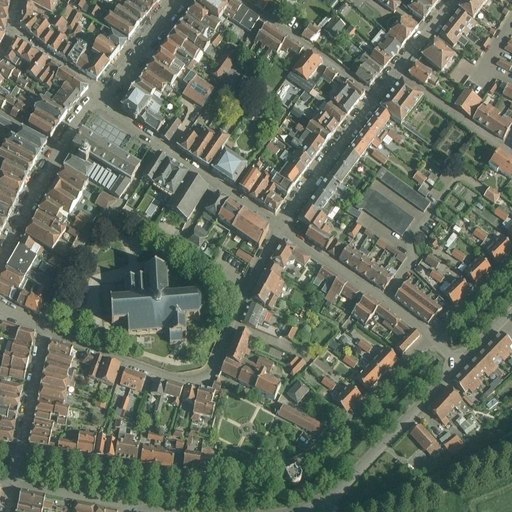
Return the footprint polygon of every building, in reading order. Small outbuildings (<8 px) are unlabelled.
[(0,0),(0,7),(8,11),(8,10),(10,0),(9,0),(0,0)] [(23,0),(23,1),(34,7),(51,16),(58,3),(52,0),(23,0)] [(77,0),(74,7),(81,10),(84,4),(86,0),(77,0)] [(146,18),(151,10),(134,0),(100,0),(116,0),(119,1),(146,18)] [(139,26),(146,18),(119,1),(116,0),(109,0),(107,4),(115,9),(118,10),(118,11),(139,26)] [(134,0),(151,10),(157,4),(151,0),(134,0)] [(232,22),(236,15),(227,10),(227,11),(210,0),(199,0),(195,6),(218,22),(219,22),(223,24),(227,19),(223,16),(223,15),(232,22)] [(210,0),(227,11),(227,10),(236,15),(242,7),(231,0),(210,0)] [(262,12),(270,0),(259,0),(255,7),(262,12)] [(375,0),(394,14),(401,5),(394,0),(375,0)] [(394,0),(401,5),(415,16),(423,21),(432,9),(419,0),(394,0)] [(419,0),(432,9),(438,0),(419,0)] [(466,0),(459,11),(472,20),(480,10),(466,0)] [(466,0),(480,10),(487,0),(466,0)] [(33,12),(34,7),(23,1),(20,11),(33,12)] [(84,4),(81,10),(81,11),(88,14),(91,8),(84,4)] [(63,5),(57,16),(66,22),(73,10),(63,5)] [(91,8),(88,14),(87,15),(95,20),(100,11),(92,6),(91,8)] [(221,24),(218,22),(195,6),(187,16),(208,31),(213,35),(214,34),(221,24)] [(242,7),(236,15),(232,22),(250,33),(259,19),(242,7)] [(33,12),(20,11),(20,12),(20,24),(33,20),(33,19),(33,12)] [(75,11),(67,25),(65,28),(67,30),(71,32),(72,33),(76,25),(83,15),(75,11)] [(134,33),(139,26),(118,11),(113,18),(134,33)] [(472,20),(459,11),(453,18),(465,28),(471,32),(473,29),(479,35),(483,29),(476,24),(472,20)] [(45,16),(38,24),(30,35),(38,42),(48,30),(50,28),(51,27),(54,23),(45,16)] [(128,41),(134,33),(113,18),(110,16),(105,24),(108,27),(108,28),(128,41)] [(180,25),(207,44),(215,35),(214,34),(213,35),(208,31),(187,16),(180,25)] [(391,33),(387,37),(401,48),(419,27),(406,16),(405,16),(402,19),(400,17),(398,20),(394,19),(390,21),(388,23),(387,27),(388,31),(391,33)] [(57,18),(54,23),(51,27),(58,32),(64,22),(57,18)] [(336,18),(324,32),(333,40),(345,26),(336,18)] [(453,18),(447,26),(459,36),(462,33),(475,43),(478,40),(470,33),(471,32),(465,28),(453,18)] [(38,24),(33,20),(20,24),(20,27),(30,35),(38,24)] [(62,37),(67,30),(65,28),(67,25),(64,22),(58,32),(56,36),(46,49),(47,49),(56,55),(66,40),(62,37)] [(104,34),(100,40),(104,42),(119,53),(127,42),(97,23),(95,25),(102,29),(100,31),(104,34)] [(261,47),(263,49),(276,30),(266,24),(254,43),(257,45),(258,42),(262,45),(261,47)] [(91,25),(87,32),(91,34),(95,28),(91,25)] [(209,46),(207,44),(180,25),(174,34),(199,51),(203,54),(209,46)] [(320,33),(316,30),(310,25),(301,37),(310,42),(320,33)] [(459,36),(447,26),(439,35),(454,46),(457,42),(464,47),(468,43),(459,36)] [(38,42),(46,49),(56,36),(48,30),(38,42)] [(276,30),(263,49),(264,49),(265,47),(269,50),(268,52),(270,54),(272,52),(274,53),(285,37),(276,30)] [(381,32),(370,45),(377,50),(377,51),(390,61),(401,48),(387,37),(381,32)] [(91,54),(98,58),(109,65),(119,53),(104,42),(100,40),(94,37),(94,36),(89,33),(82,44),(79,42),(77,44),(78,45),(81,47),(86,50),(91,53),(91,54)] [(174,34),(167,44),(193,63),(193,62),(199,51),(174,34)] [(222,40),(215,35),(207,44),(209,46),(210,45),(215,49),(222,40)] [(68,36),(66,40),(56,55),(66,62),(78,45),(77,44),(79,42),(76,40),(68,36)] [(285,37),(274,53),(276,55),(281,49),(287,53),(288,50),(289,50),(294,43),(285,37)] [(28,48),(16,40),(10,51),(4,60),(15,67),(20,60),(28,48)] [(453,57),(442,48),(434,42),(421,58),(440,73),(453,57)] [(304,50),(294,43),(289,50),(299,57),(304,50)] [(167,44),(160,53),(184,69),(190,74),(196,64),(193,62),(193,63),(167,44)] [(66,62),(76,68),(83,56),(86,50),(81,47),(78,45),(66,62)] [(383,70),(390,61),(377,51),(374,55),(362,45),(359,49),(365,54),(365,55),(367,56),(370,58),(370,59),(383,70)] [(39,55),(28,48),(20,60),(15,67),(20,70),(25,63),(31,66),(39,55)] [(76,68),(86,75),(98,58),(91,54),(91,53),(86,50),(83,56),(76,68)] [(230,50),(225,56),(234,62),(239,56),(230,50)] [(287,79),(309,95),(312,91),(313,90),(316,86),(309,80),(316,71),(322,63),(307,52),(292,72),(287,79)] [(153,63),(175,78),(177,80),(189,89),(184,95),(184,96),(203,109),(213,91),(203,84),(204,84),(190,74),(184,69),(160,53),(153,63)] [(369,87),(383,70),(370,59),(370,58),(367,56),(365,55),(364,56),(361,53),(356,59),(359,61),(359,62),(364,66),(355,76),(369,87)] [(51,63),(39,55),(31,66),(31,67),(26,74),(37,81),(51,63)] [(224,55),(217,64),(228,72),(234,62),(225,56),(224,55)] [(473,64),(465,58),(462,56),(456,63),(467,71),(473,64)] [(98,58),(86,75),(96,82),(109,65),(98,58)] [(506,70),(509,65),(499,59),(496,65),(506,70)] [(20,74),(11,67),(2,62),(0,65),(0,75),(8,80),(13,73),(13,75),(17,78),(20,74)] [(52,85),(56,79),(62,71),(51,63),(37,81),(49,90),(52,85)] [(153,63),(147,72),(168,87),(175,78),(153,63)] [(228,72),(217,64),(210,74),(221,81),(228,72)] [(426,70),(425,70),(417,64),(409,75),(424,86),(428,81),(435,86),(439,80),(432,75),(432,74),(426,70)] [(328,68),(323,76),(332,83),(338,75),(328,68)] [(62,71),(56,79),(80,98),(88,89),(78,82),(62,71)] [(147,72),(140,81),(156,92),(166,99),(172,91),(168,87),(147,72)] [(10,97),(12,95),(0,87),(0,86),(4,81),(0,78),(0,95),(6,99),(4,102),(6,103),(14,107),(17,101),(15,100),(10,97)] [(15,85),(24,91),(28,85),(19,79),(15,85)] [(80,98),(56,79),(52,85),(62,92),(55,101),(47,95),(43,101),(67,114),(80,98)] [(347,84),(344,88),(359,101),(364,94),(346,79),(344,82),(347,84)] [(153,95),(156,92),(140,81),(134,89),(135,90),(152,102),(154,104),(160,108),(162,109),(166,104),(161,101),(153,95)] [(380,110),(394,121),(401,126),(422,97),(401,82),(380,110)] [(254,92),(260,96),(265,87),(260,84),(254,92)] [(502,95),(511,100),(511,87),(508,85),(502,95)] [(232,93),(225,88),(223,87),(213,101),(222,107),(232,93)] [(10,97),(15,100),(17,101),(14,107),(14,108),(20,111),(22,113),(26,106),(29,108),(36,112),(59,125),(67,114),(43,101),(41,99),(36,107),(35,107),(35,105),(17,95),(19,92),(18,89),(16,88),(12,95),(10,97)] [(347,116),(359,101),(344,88),(343,88),(331,102),(339,110),(347,116)] [(121,109),(141,123),(154,104),(152,102),(135,90),(134,89),(128,98),(121,109)] [(312,91),(309,95),(315,99),(318,95),(312,91)] [(481,102),(479,100),(466,91),(454,107),(470,118),(481,102)] [(141,123),(160,137),(168,126),(154,115),(160,108),(154,104),(141,123)] [(322,114),(322,115),(338,128),(345,118),(338,111),(330,104),(330,105),(329,106),(322,114)] [(472,120),(483,127),(494,110),(487,105),(485,109),(481,107),(478,112),(472,120)] [(16,118),(20,111),(14,108),(10,115),(16,118)] [(298,118),(301,113),(294,108),(291,112),(298,118)] [(390,126),(394,121),(380,110),(371,121),(382,129),(387,123),(390,126)] [(494,110),(483,127),(493,134),(502,120),(497,117),(500,114),(494,110)] [(322,114),(318,111),(310,120),(313,123),(331,137),(338,128),(322,115),(322,114)] [(59,125),(36,112),(33,118),(55,131),(59,125)] [(0,126),(10,131),(8,135),(41,153),(47,143),(0,118),(0,126)] [(50,139),(55,131),(33,118),(28,125),(50,139)] [(504,122),(502,120),(493,134),(503,141),(511,123),(511,121),(507,118),(504,122)] [(173,119),(168,126),(160,137),(169,143),(181,125),(173,119)] [(381,144),(387,136),(389,133),(384,130),(382,129),(371,121),(364,131),(381,144)] [(324,146),(331,137),(313,123),(307,131),(304,128),(302,130),(305,132),(324,146)] [(205,132),(206,132),(208,129),(203,126),(199,132),(197,130),(192,137),(187,133),(183,140),(177,148),(189,157),(205,132)] [(292,139),(294,141),(316,157),(324,146),(305,132),(302,130),(298,127),(296,130),(298,132),(295,135),(291,132),(288,136),(292,139)] [(386,127),(384,130),(389,133),(387,136),(393,140),(397,136),(391,131),(391,130),(386,127)] [(377,149),(381,144),(364,131),(356,141),(366,150),(371,144),(377,149)] [(140,168),(91,138),(82,132),(73,147),(75,149),(71,155),(71,154),(64,165),(86,179),(111,194),(119,199),(130,183),(131,183),(140,168)] [(205,132),(189,157),(200,164),(217,139),(206,132),(205,132)] [(217,139),(200,164),(208,169),(225,146),(229,140),(220,134),(217,139)] [(36,160),(41,153),(8,135),(4,142),(6,144),(36,160)] [(229,140),(225,146),(229,149),(231,150),(235,144),(231,142),(235,136),(232,135),(229,140)] [(403,140),(397,136),(393,140),(399,145),(403,140)] [(311,164),(316,157),(294,141),(292,139),(290,141),(292,143),(291,144),(301,152),(299,155),(311,164)] [(358,160),(366,150),(356,141),(347,152),(358,160)] [(6,144),(2,152),(32,168),(36,160),(6,144)] [(269,144),(266,149),(275,156),(279,151),(269,144)] [(377,161),(381,155),(375,151),(371,156),(377,161)] [(0,160),(6,163),(29,174),(32,168),(2,152),(0,155),(0,160)] [(247,167),(239,161),(225,152),(212,171),(234,186),(247,167)] [(285,152),(280,159),(287,165),(301,177),(306,170),(291,158),(290,158),(291,157),(285,152)] [(306,170),(311,164),(299,155),(296,152),(291,157),(290,158),(291,158),(306,170)] [(347,152),(338,165),(349,173),(359,160),(358,160),(347,152)] [(511,180),(511,179),(511,161),(499,152),(488,166),(497,173),(498,171),(511,180)] [(173,199),(188,175),(157,155),(142,179),(150,184),(149,186),(153,188),(154,186),(173,199)] [(388,160),(381,155),(377,161),(383,165),(388,160)] [(24,185),(29,174),(6,163),(4,166),(0,174),(2,175),(24,185)] [(287,165),(278,177),(293,187),(301,177),(287,165)] [(339,187),(349,173),(338,165),(327,179),(339,187)] [(380,181),(387,173),(381,169),(375,178),(380,181)] [(82,195),(88,184),(88,183),(78,177),(77,178),(64,170),(58,180),(82,195)] [(258,182),(261,178),(251,171),(240,189),(239,188),(239,190),(248,196),(258,182)] [(392,176),(387,173),(380,181),(385,185),(392,176)] [(418,173),(413,180),(422,187),(427,180),(418,173)] [(261,178),(258,182),(268,189),(269,187),(274,190),(276,189),(287,196),(293,187),(278,177),(276,176),(273,181),(263,174),(261,178)] [(426,181),(434,187),(439,179),(432,174),(426,181)] [(0,186),(18,196),(24,185),(2,175),(0,179),(0,186)] [(188,175),(173,199),(166,209),(178,217),(187,222),(208,188),(188,175)] [(385,185),(390,189),(396,180),(392,176),(385,185)] [(327,179),(307,208),(326,220),(336,206),(343,210),(347,203),(345,203),(351,194),(339,187),(327,179)] [(58,180),(46,201),(63,211),(75,219),(75,220),(76,221),(85,226),(90,224),(94,220),(81,212),(78,215),(77,218),(71,214),(82,195),(58,180)] [(401,183),(396,180),(390,189),(395,192),(401,183)] [(268,189),(258,182),(248,196),(258,203),(268,189)] [(395,192),(400,196),(406,187),(401,183),(395,192)] [(0,194),(16,202),(18,196),(0,186),(0,194)] [(271,196),(274,190),(269,187),(268,189),(258,203),(264,206),(271,196)] [(400,196),(405,199),(411,190),(406,187),(400,196)] [(421,187),(418,192),(426,198),(429,193),(421,187)] [(500,197),(489,189),(483,198),(494,205),(500,197)] [(360,200),(365,203),(368,200),(373,193),(368,190),(360,200)] [(416,194),(411,190),(405,199),(409,203),(416,194)] [(373,204),(379,195),(374,191),(373,193),(368,200),(373,204)] [(95,204),(105,211),(115,202),(102,193),(95,204)] [(0,205),(12,211),(16,202),(0,194),(0,205)] [(217,221),(229,202),(217,194),(201,218),(214,226),(217,221)] [(409,203),(414,206),(421,197),(416,194),(409,203)] [(384,198),(379,195),(373,204),(378,207),(384,198)] [(283,204),(271,196),(264,206),(263,207),(275,215),(283,204)] [(414,206),(419,210),(426,201),(421,197),(414,206)] [(384,198),(378,207),(383,211),(389,202),(384,198)] [(359,211),(362,209),(365,203),(360,200),(355,208),(359,211)] [(368,200),(365,203),(362,209),(366,213),(373,204),(368,200)] [(59,217),(63,211),(46,201),(38,212),(57,223),(59,224),(60,224),(63,225),(65,221),(59,217)] [(430,204),(426,201),(419,210),(424,213),(430,204)] [(232,230),(243,212),(229,202),(217,221),(214,226),(212,229),(227,238),(232,230)] [(383,211),(387,214),(394,205),(389,202),(383,211)] [(476,206),(481,210),(485,206),(480,202),(476,206)] [(378,207),(373,204),(366,213),(371,216),(378,207)] [(0,217),(7,221),(12,211),(0,205),(0,217)] [(399,209),(394,205),(387,214),(392,217),(399,209)] [(378,207),(371,216),(376,219),(383,211),(378,207)] [(312,228),(327,237),(330,231),(323,227),(327,220),(326,220),(307,208),(298,221),(312,228)] [(358,220),(361,214),(350,208),(347,213),(358,220)] [(397,221),(399,218),(404,212),(399,209),(392,217),(397,221)] [(494,214),(499,218),(503,213),(498,209),(494,214)] [(387,214),(383,211),(376,219),(381,223),(387,214)] [(55,225),(57,223),(38,212),(25,235),(52,251),(65,231),(55,225)] [(269,230),(243,212),(232,230),(250,244),(259,249),(269,230)] [(404,212),(399,218),(410,226),(414,220),(404,212)] [(503,213),(499,218),(504,222),(508,216),(503,213)] [(381,223),(386,226),(392,217),(387,214),(381,223)] [(397,221),(392,217),(386,226),(391,230),(395,224),(397,221)] [(406,231),(410,226),(399,218),(397,221),(395,224),(406,231)] [(81,232),(85,226),(76,221),(73,226),(81,232)] [(361,227),(356,224),(355,223),(347,235),(353,239),(361,227)] [(406,231),(395,224),(391,230),(402,237),(406,231)] [(333,240),(327,237),(312,228),(305,238),(325,252),(333,240)] [(478,239),(482,232),(477,229),(473,235),(478,239)] [(191,236),(203,243),(206,239),(193,231),(191,236)] [(483,242),(485,239),(488,236),(482,232),(478,239),(483,242)] [(450,249),(457,236),(452,233),(445,246),(450,249)] [(203,243),(191,236),(187,242),(188,242),(199,249),(203,243)] [(494,245),(505,257),(511,250),(511,249),(501,238),(494,245)] [(385,251),(386,249),(388,245),(384,243),(382,241),(379,240),(379,239),(375,246),(385,251)] [(428,244),(434,249),(438,245),(432,239),(428,244)] [(497,265),(505,257),(494,245),(490,242),(490,241),(487,240),(485,239),(483,242),(480,247),(497,265)] [(23,240),(19,247),(30,254),(30,255),(36,258),(37,259),(38,259),(39,258),(44,251),(40,249),(23,240)] [(328,253),(334,257),(342,243),(337,240),(328,253)] [(271,262),(268,269),(278,274),(281,268),(284,270),(287,263),(290,264),(293,263),(294,262),(305,267),(310,259),(284,241),(271,262)] [(194,256),(199,249),(188,242),(187,242),(183,249),(194,256)] [(342,243),(334,257),(339,261),(348,267),(357,253),(342,243)] [(397,251),(388,245),(386,249),(395,255),(397,251)] [(7,268),(6,268),(25,278),(29,280),(33,282),(36,284),(48,292),(52,285),(53,283),(39,274),(38,277),(32,273),(29,271),(30,269),(35,271),(36,270),(40,263),(35,260),(36,258),(30,255),(30,254),(19,247),(7,268)] [(456,259),(460,254),(455,250),(451,256),(456,259)] [(249,265),(253,260),(239,251),(235,256),(249,265)] [(397,251),(395,255),(388,264),(391,265),(393,261),(395,261),(396,260),(402,264),(406,258),(397,251)] [(357,273),(366,259),(357,253),(348,267),(357,273)] [(432,267),(436,260),(428,254),(423,261),(432,267)] [(466,257),(460,254),(456,259),(462,263),(466,257)] [(48,263),(60,269),(63,262),(52,256),(48,263)] [(366,279),(375,265),(366,259),(357,273),(366,279)] [(472,266),(483,278),(491,270),(480,259),(472,266)] [(463,273),(468,267),(463,263),(458,269),(463,273)] [(384,271),(375,265),(366,279),(375,285),(384,271)] [(387,266),(384,271),(375,285),(384,291),(393,278),(388,274),(391,269),(387,266)] [(475,286),(483,278),(472,266),(464,274),(475,286)] [(126,282),(126,280),(124,280),(124,282),(122,282),(122,284),(125,284),(126,300),(110,301),(110,307),(104,307),(105,319),(111,319),(112,325),(127,324),(128,335),(169,332),(170,344),(182,343),(182,337),(186,336),(185,319),(197,318),(198,321),(200,320),(199,317),(203,311),(206,312),(207,311),(204,310),(203,302),(206,301),(205,299),(203,300),(197,296),(198,293),(196,292),(195,295),(168,297),(166,277),(169,277),(169,275),(167,275),(166,271),(168,268),(167,267),(165,270),(145,271),(143,269),(141,271),(144,273),(144,280),(136,281),(136,279),(134,279),(134,281),(126,282)] [(18,290),(25,278),(6,268),(0,280),(14,288),(18,290)] [(324,280),(333,286),(338,278),(323,268),(316,278),(323,282),(324,280)] [(278,274),(268,269),(265,274),(257,289),(277,299),(285,285),(279,282),(282,276),(278,274)] [(435,280),(438,274),(433,271),(429,276),(435,280)] [(444,278),(438,274),(435,280),(440,284),(444,278)] [(359,292),(338,278),(333,286),(325,300),(327,301),(325,305),(329,308),(331,303),(334,305),(336,302),(333,300),(336,296),(338,297),(341,294),(351,301),(353,300),(359,292)] [(450,287),(462,299),(470,291),(458,279),(450,287)] [(0,295),(9,300),(14,288),(0,280),(0,295)] [(394,299),(401,304),(413,289),(409,286),(411,283),(408,281),(394,299)] [(43,303),(48,292),(36,284),(30,296),(31,297),(25,309),(38,315),(43,303)] [(414,286),(413,289),(401,304),(407,309),(419,293),(415,291),(417,288),(414,286)] [(454,306),(462,299),(450,287),(442,294),(454,306)] [(277,299),(257,289),(251,301),(264,307),(264,306),(271,310),(277,299)] [(419,293),(407,309),(414,314),(426,299),(422,296),(424,294),(420,291),(419,293)] [(31,297),(30,296),(23,292),(16,304),(25,309),(31,297)] [(375,313),(380,306),(367,296),(351,316),(365,326),(375,313)] [(426,299),(414,314),(421,319),(432,304),(428,301),(430,299),(427,296),(426,299)] [(432,304),(421,319),(428,325),(442,310),(435,306),(437,304),(434,301),(432,304)] [(245,314),(263,321),(265,318),(261,316),(263,310),(249,304),(245,314)] [(375,313),(395,328),(400,321),(380,306),(375,313)] [(263,321),(245,314),(241,323),(250,327),(255,329),(257,325),(261,326),(263,321)] [(398,336),(407,326),(400,321),(395,328),(393,331),(398,336)] [(8,341),(14,343),(32,348),(31,348),(35,333),(4,323),(2,322),(0,329),(0,330),(10,334),(8,341)] [(289,325),(289,326),(286,333),(283,337),(292,341),(298,330),(289,325)] [(398,336),(404,340),(413,331),(407,326),(398,336)] [(238,331),(230,349),(244,356),(248,357),(251,351),(247,349),(252,337),(238,331)] [(413,331),(404,340),(395,349),(402,354),(420,336),(413,331)] [(493,342),(508,357),(511,352),(511,351),(509,348),(511,345),(511,344),(501,334),(493,342)] [(343,336),(339,340),(344,345),(347,341),(343,336)] [(51,340),(48,351),(69,358),(73,348),(51,340)] [(8,341),(4,353),(6,354),(11,355),(29,360),(32,348),(14,343),(8,341)] [(357,347),(356,347),(362,351),(366,345),(361,341),(359,344),(357,347)] [(493,342),(485,350),(496,361),(499,358),(503,362),(508,357),(493,342)] [(372,348),(367,344),(363,350),(368,354),(372,348)] [(243,360),(244,356),(230,349),(226,361),(239,367),(240,364),(245,367),(247,362),(243,360)] [(386,349),(378,357),(390,368),(398,361),(386,349)] [(493,365),(496,361),(485,350),(477,358),(492,373),(497,369),(493,365)] [(26,372),(29,360),(11,355),(6,354),(4,353),(0,351),(0,358),(4,359),(2,366),(26,372)] [(46,362),(69,370),(73,359),(69,358),(48,351),(46,362)] [(88,354),(88,353),(85,352),(82,362),(90,365),(93,356),(88,354)] [(342,361),(348,365),(352,359),(347,355),(342,361)] [(95,357),(92,366),(87,378),(96,381),(104,360),(95,357)] [(291,369),(299,360),(295,357),(286,366),(291,369)] [(390,368),(378,357),(371,365),(383,376),(390,368)] [(270,374),(274,364),(259,358),(256,365),(247,362),(245,367),(255,371),(256,368),(270,374)] [(487,378),(492,373),(477,358),(469,366),(481,378),(484,374),(487,378)] [(301,359),(299,360),(291,369),(292,369),(297,372),(306,364),(301,359)] [(357,363),(352,359),(348,365),(353,369),(357,363)] [(112,387),(120,366),(104,360),(96,381),(112,387)] [(220,373),(239,383),(245,370),(239,367),(226,361),(220,373)] [(67,376),(69,370),(46,362),(43,376),(70,382),(75,383),(76,384),(78,377),(72,375),(71,378),(67,376)] [(375,384),(383,376),(371,365),(363,372),(375,384)] [(24,383),(26,372),(2,366),(0,372),(0,377),(2,378),(13,380),(24,383)] [(477,381),(481,378),(469,366),(461,374),(477,390),(481,385),(477,381)] [(502,374),(498,378),(502,383),(510,376),(503,369),(501,372),(502,374)] [(120,386),(131,390),(137,374),(125,370),(120,386)] [(245,370),(239,383),(258,392),(264,380),(266,375),(261,372),(259,377),(245,370)] [(375,384),(363,372),(356,380),(368,392),(375,384)] [(137,374),(131,390),(141,393),(146,378),(137,374)] [(477,390),(461,374),(453,382),(465,394),(468,390),(472,394),(477,390)] [(70,382),(43,376),(41,388),(66,393),(67,386),(73,388),(75,383),(70,382)] [(0,394),(20,399),(22,390),(11,387),(13,380),(2,378),(0,385),(1,385),(0,390),(0,394)] [(214,383),(211,391),(215,392),(218,393),(223,381),(218,378),(216,384),(214,383)] [(321,384),(326,388),(331,382),(325,378),(321,384)] [(280,388),(264,380),(258,392),(274,400),(280,388)] [(151,395),(163,398),(164,396),(167,385),(155,381),(151,395)] [(299,382),(287,395),(297,404),(308,392),(299,382)] [(336,385),(331,382),(326,388),(331,392),(336,385)] [(168,383),(167,385),(164,396),(174,399),(172,405),(178,407),(180,400),(179,400),(183,388),(168,383)] [(0,408),(18,412),(20,399),(0,394),(0,390),(1,385),(0,385),(0,384),(0,408)] [(342,394),(354,406),(361,398),(350,387),(342,394)] [(464,410),(459,405),(462,401),(448,387),(427,409),(442,423),(455,409),(460,414),(464,410)] [(63,408),(66,393),(41,388),(38,402),(63,408)] [(182,401),(195,405),(198,392),(185,388),(182,401)] [(199,388),(198,392),(195,405),(193,415),(192,414),(190,420),(198,421),(199,416),(212,419),(214,407),(211,406),(215,392),(211,391),(199,388)] [(354,406),(342,394),(334,402),(346,414),(354,406)] [(124,398),(122,404),(128,406),(130,400),(124,398)] [(96,401),(95,407),(104,410),(106,404),(96,401)] [(36,413),(50,416),(58,418),(67,420),(69,409),(63,408),(38,402),(36,413)] [(126,412),(128,406),(122,404),(120,409),(117,408),(114,417),(120,419),(122,411),(126,412)] [(283,406),(278,416),(307,431),(310,433),(319,437),(328,429),(319,424),(283,406)] [(18,412),(0,408),(0,419),(15,423),(18,412)] [(49,423),(50,416),(36,413),(35,420),(49,423)] [(66,426),(67,420),(58,418),(57,424),(66,426)] [(15,423),(0,419),(0,429),(14,432),(15,423)] [(459,427),(465,435),(475,427),(469,419),(459,427)] [(54,424),(49,423),(35,420),(33,428),(52,432),(55,433),(56,429),(52,428),(54,424)] [(440,448),(439,447),(420,426),(410,435),(431,457),(440,448)] [(52,432),(33,428),(31,437),(50,440),(52,432)] [(0,442),(12,445),(14,432),(0,429),(0,442)] [(182,439),(184,433),(174,430),(172,436),(182,439)] [(79,433),(78,441),(76,453),(93,456),(97,433),(94,433),(93,435),(88,435),(89,432),(85,431),(85,434),(79,433)] [(95,456),(103,457),(107,440),(107,435),(104,434),(103,438),(98,437),(95,456)] [(118,441),(118,442),(114,459),(126,460),(130,436),(125,435),(124,442),(118,441)] [(134,437),(130,436),(126,460),(136,462),(139,445),(133,444),(134,437)] [(49,448),(50,440),(31,437),(29,445),(49,448)] [(464,446),(458,438),(457,437),(444,446),(451,456),(464,446)] [(58,450),(76,453),(78,441),(71,440),(71,443),(59,441),(58,450)] [(118,442),(107,440),(103,457),(114,459),(118,442)] [(182,456),(184,443),(177,441),(175,447),(178,448),(177,455),(182,456)] [(140,463),(151,465),(154,449),(143,447),(140,463)] [(198,472),(201,456),(189,454),(190,448),(185,448),(184,454),(185,454),(185,458),(183,458),(183,462),(184,462),(183,470),(190,471),(198,472)] [(162,467),(164,450),(154,449),(151,465),(162,467)] [(175,452),(164,450),(162,467),(172,468),(175,452)] [(201,456),(198,472),(209,473),(210,466),(216,467),(217,463),(218,458),(218,456),(212,455),(212,452),(207,451),(201,450),(201,456)] [(447,464),(453,459),(447,452),(441,457),(447,464)] [(300,475),(298,471),(297,468),(285,474),(288,480),(288,481),(289,482),(290,483),(291,484),(292,484),(293,484),(294,485),(295,484),(296,484),(297,484),(298,483),(299,483),(299,482),(300,481),(301,480),(301,479),(301,477),(301,476),(300,475)] [(21,491),(18,503),(43,508),(43,509),(52,511),(53,504),(46,502),(46,498),(45,498),(45,496),(21,491)] [(117,511),(106,509),(95,506),(75,502),(72,511),(117,511)] [(43,508),(18,503),(16,511),(42,511),(43,509),(43,508)]
